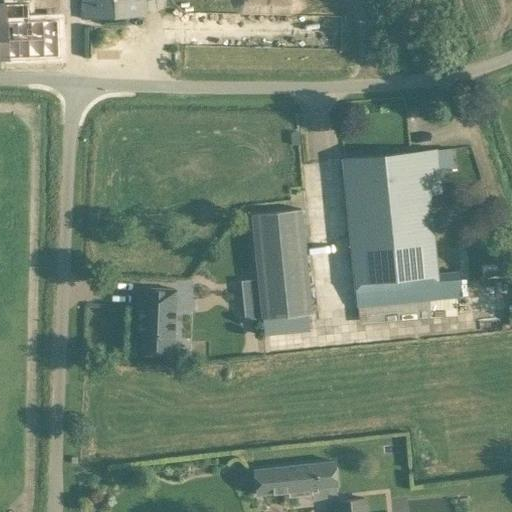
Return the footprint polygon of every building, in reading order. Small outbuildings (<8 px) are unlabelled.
[(82,0),(83,19),(147,16),(147,12),(145,13),(144,0),(82,0)] [(0,57),(60,56),(59,36),(58,20),(25,21),(24,4),(0,4),(0,57)] [(342,159),(357,307),(462,296),(459,270),(436,273),(429,194),(440,192),(436,149),(342,159)] [(258,279),(242,281),(246,320),(262,318),(311,313),(301,208),(251,213),(258,279)] [(136,352),(173,354),(176,289),(139,288),(136,352)] [(253,470),(256,494),(288,490),(289,497),(312,494),(312,492),(319,491),(318,487),(336,485),(334,461),(253,470)] [(366,511),(365,498),(339,500),(340,511),(366,511)]
